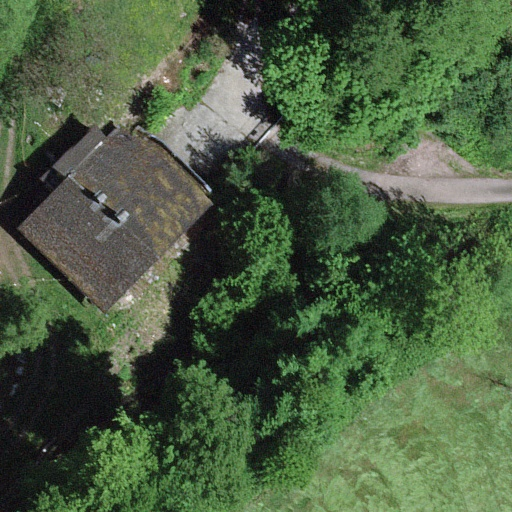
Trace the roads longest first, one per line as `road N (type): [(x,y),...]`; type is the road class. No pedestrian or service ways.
road 1 (track): [(511,190),(404,193),(276,152),(240,91),(256,0)]
road 2 (track): [(0,0),(0,190)]
